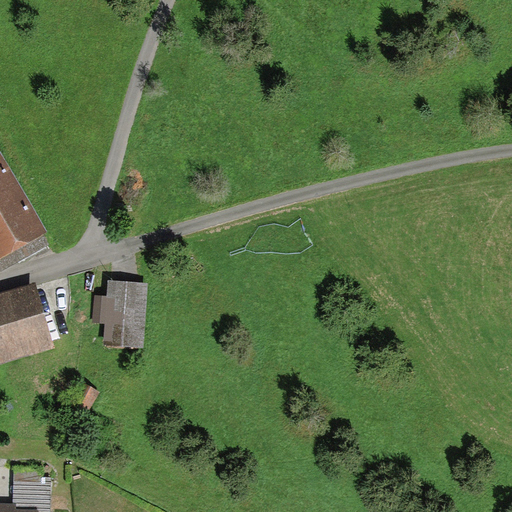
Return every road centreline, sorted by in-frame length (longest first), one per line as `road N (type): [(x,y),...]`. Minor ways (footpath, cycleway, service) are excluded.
road 1 (residential): [(88,256),(324,188),(511,150)]
road 2 (residential): [(166,0),(88,256)]
